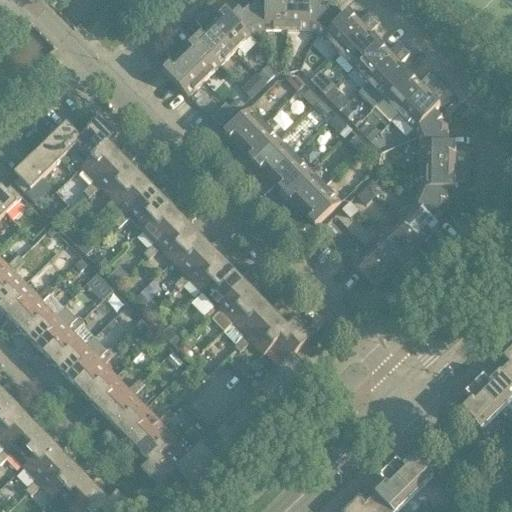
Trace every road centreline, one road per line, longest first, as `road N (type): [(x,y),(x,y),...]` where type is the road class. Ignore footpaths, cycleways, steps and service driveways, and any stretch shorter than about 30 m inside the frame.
road 1 (residential): [(361,346),(488,229),(488,110),(382,0)]
road 2 (residential): [(103,83),(361,346)]
road 3 (residential): [(361,346),(192,511)]
road 4 (tertiary): [(395,389),(270,511)]
road 5 (tertiary): [(511,277),(395,389)]
road 6 (tertiary): [(300,511),(411,406)]
road 7 (tertiary): [(411,406),(511,304)]
road 8 (residential): [(505,506),(411,406)]
road 9 (residential): [(0,152),(88,67)]
